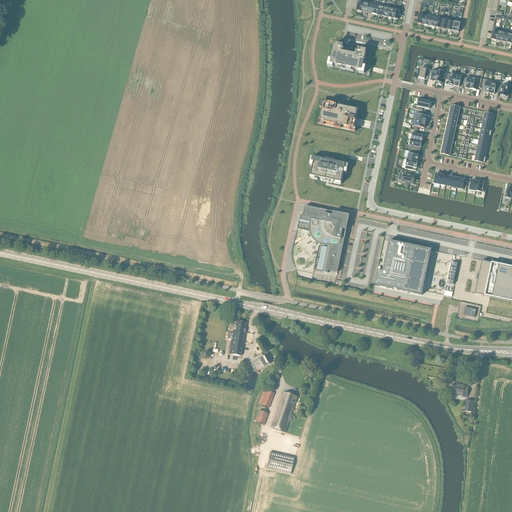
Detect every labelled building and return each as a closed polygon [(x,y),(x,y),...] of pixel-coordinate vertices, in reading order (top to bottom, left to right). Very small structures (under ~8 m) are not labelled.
[(425,15),(419,14),(417,23),(417,24),(423,26),(425,14),(425,15)] [(429,27),(431,15),(425,14),(423,26),(429,27)] [(435,28),(437,17),(431,15),(429,27),(435,28)] [(441,29),(443,18),(437,17),(435,28),(441,29)] [(443,19),(443,18),(441,29),(446,30),(449,20),(443,19)] [(452,32),(454,22),(449,20),(446,30),(452,32)] [(458,33),(461,22),(455,21),(454,22),(452,32),(458,33)] [(330,65),(362,72),(366,55),(367,50),(355,48),(351,47),(341,45),(335,44),(334,48),(333,50),(330,65)] [(421,69),(418,79),(424,80),(425,77),(428,77),(429,70),(421,69)] [(429,70),(428,77),(428,78),(428,76),(431,77),(430,81),(436,82),(438,71),(432,70),(432,71),(429,70)] [(438,71),(436,82),(441,84),(442,79),(445,80),(446,73),(438,71)] [(447,74),(446,80),(449,81),(448,85),(454,86),(456,74),(451,73),(450,75),(447,74)] [(456,74),(454,86),(458,87),(459,87),(460,83),(463,84),(464,78),(456,76),(456,74)] [(464,78),(463,84),(466,84),(465,89),(470,90),(473,77),(468,76),(467,79),(464,78)] [(473,77),(470,90),(476,91),(477,88),(480,89),(482,79),(473,77)] [(483,79),(481,89),(484,89),(483,92),(488,94),(491,81),(483,79)] [(491,81),(488,94),(493,95),(494,95),(495,91),(498,91),(499,85),(496,85),(497,82),(491,81)] [(499,85),(498,91),(501,92),(500,96),(506,97),(508,88),(508,86),(502,85),(502,86),(499,85)] [(412,106),(412,109),(422,111),(422,108),(429,110),(431,102),(418,99),(416,106),(412,106)] [(317,124),(319,124),(324,125),(324,124),(334,126),(334,127),(341,129),(341,127),(347,128),(346,129),(350,130),(353,131),(354,126),(355,122),(356,119),(357,112),(357,111),(341,107),(339,107),(326,104),(327,101),(321,100),(320,108),(322,108),(320,119),(318,118),(317,124)] [(414,114),(413,120),(426,123),(427,117),(420,115),(421,112),(417,112),(417,115),(414,114)] [(413,120),(412,126),(414,127),(413,130),(417,131),(418,128),(424,129),(426,123),(413,120)] [(412,134),(410,140),(422,142),(423,136),(416,135),(417,132),(414,131),(413,134),(412,134)] [(410,140),(409,146),(410,146),(410,149),(420,151),(422,142),(410,140)] [(409,151),(407,160),(417,162),(418,156),(412,155),(412,152),(409,151)] [(309,166),(313,166),(310,177),(314,178),(325,180),(326,180),(328,180),(341,183),(342,181),(343,173),(346,174),(347,171),(348,165),(345,165),(345,164),(344,164),(318,158),(314,158),(311,157),(309,166)] [(405,169),(416,171),(416,169),(418,162),(417,162),(407,160),(405,166),(405,169)] [(402,171),(401,174),(403,174),(401,182),(413,185),(415,177),(405,175),(406,172),(402,171)] [(337,273),(349,216),(305,207),(302,218),(301,218),(301,219),(300,219),(298,229),(307,231),(308,230),(310,231),(311,233),(311,235),(313,238),(314,240),(316,242),(318,243),(320,244),(320,247),(319,246),(314,271),(324,273),(324,271),(325,271),(326,270),(337,273)] [(378,271),(375,286),(422,296),(423,291),(431,251),(389,242),(383,272),(378,271)] [(451,261),(446,286),(454,287),(459,263),(451,261)] [(475,293),(475,294),(490,297),(511,302),(511,267),(482,261),(479,276),(478,275),(478,278),(477,279),(478,280),(475,293)] [(465,308),(463,316),(474,318),(476,310),(465,308)] [(231,340),(229,355),(241,357),(246,323),(233,321),(232,328),(235,328),(234,331),(232,331),(232,334),(227,333),(226,339),(231,340)] [(254,358),(253,361),(254,365),(260,362),(264,368),(269,364),(268,363),(270,362),(266,355),(261,358),(259,355),(254,358)] [(249,374),(246,389),(252,391),(255,380),(256,376),(249,374)] [(466,399),(468,388),(464,387),(464,386),(453,384),(451,395),(462,397),(462,398),(466,399)] [(264,390),(258,405),(264,407),(268,409),(274,394),(264,390)] [(285,433),(289,421),(291,422),(292,419),(290,418),(297,398),(283,393),(270,428),(285,433)] [(471,413),(473,402),(466,400),(464,411),(471,413)] [(264,426),(268,414),(262,412),(259,411),(255,422),(261,425),(264,426)] [(294,458),(270,452),(266,469),(290,475),(294,458)]
